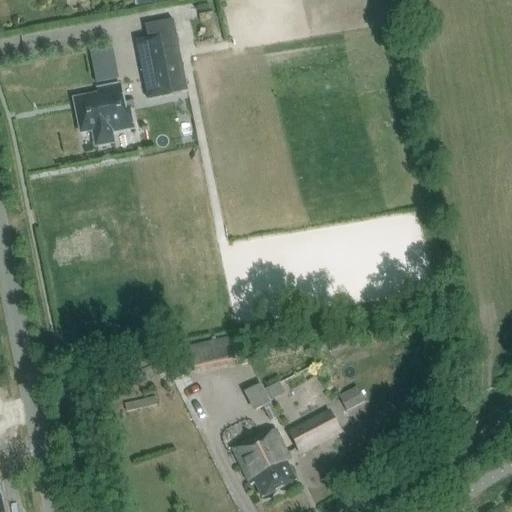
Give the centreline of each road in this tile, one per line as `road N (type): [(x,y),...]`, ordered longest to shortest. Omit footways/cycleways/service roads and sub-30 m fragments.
road 1 (tertiary): [(54,511),(0,243)]
road 2 (tertiary): [(346,511),(511,412)]
